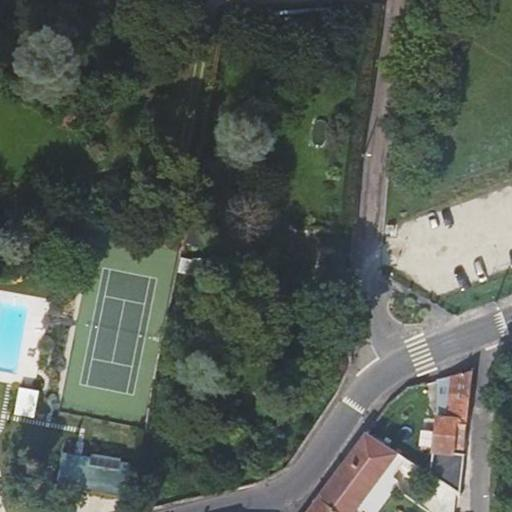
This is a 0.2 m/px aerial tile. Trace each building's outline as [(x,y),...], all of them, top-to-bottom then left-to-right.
[(340,25),(338,0),(265,0),(269,36),(331,32),(330,26),(340,25)] [(436,416),(428,475),(460,496),(464,456),(472,369),(448,375),(435,379),(436,416)] [(20,412),(34,415),(39,391),(26,388),(20,412)] [(318,499),(337,511),(354,511),(397,454),(365,433),(328,484),(320,496),(318,499)] [(130,463),(62,452),(57,484),(125,495),(130,463)] [(337,511),(318,499),(315,497),(304,511),(337,511)]
